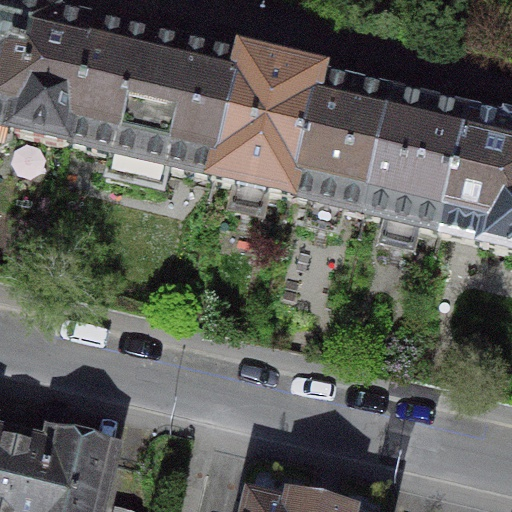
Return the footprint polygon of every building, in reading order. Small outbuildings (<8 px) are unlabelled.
[(12,140),(64,152),(93,32),(74,27),(54,22),(55,18),(0,5),(0,153),(10,147),(12,140)] [(166,49),(93,32),(64,152),(68,153),(69,150),(211,184),(211,187),(214,188),(244,63),(241,63),(240,67),(166,49)] [(214,188),(289,206),(319,81),(268,69),(244,63),(214,188)] [(292,204),(365,221),(393,103),(368,97),(321,86),(322,82),(319,81),(289,206),(291,207),(292,204)] [(365,221),(440,239),(468,121),(418,109),(393,103),(365,221)] [(468,121),(440,239),(483,249),(482,252),(511,258),(511,127),(509,127),(508,131),(468,121)] [(0,511),(96,511),(107,467),(108,464),(104,463),(57,452),(54,451),(53,454),(18,446),(0,441),(0,511)]
